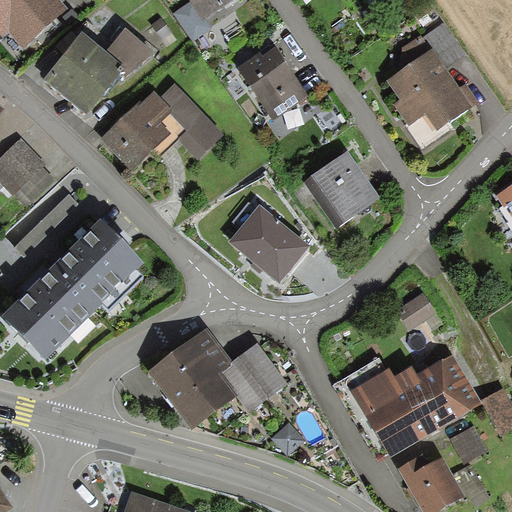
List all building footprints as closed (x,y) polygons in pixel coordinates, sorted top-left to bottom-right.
[(54,0),(7,0),(0,6),(0,36),(3,40),(10,35),(23,50),(45,31),(66,13),(54,0)] [(191,0),(202,15),(223,0),(191,0)] [(166,17),(144,31),(158,54),(180,40),(166,17)] [(444,26),(429,36),(451,68),(466,58),(444,26)] [(128,77),(153,56),(125,34),(105,59),(81,39),(46,83),(86,114),(120,70),(128,77)] [(272,50),(241,69),(270,115),(301,96),(272,50)] [(458,91),(433,56),(389,85),(401,103),(395,107),(425,150),(453,130),(449,124),(477,106),(465,88),(458,91)] [(159,101),(150,92),(103,139),(131,167),(147,151),(155,158),(174,140),(193,159),(217,135),(171,89),(159,101)] [(38,162),(17,140),(0,157),(0,182),(9,191),(38,162)] [(349,155),(306,185),(338,231),(381,201),(349,155)] [(28,256),(83,203),(66,186),(11,239),(28,256)] [(511,190),(498,199),(511,220),(511,190)] [(260,209),(228,248),(279,289),(311,250),(260,209)] [(99,222),(1,318),(47,365),(145,268),(99,222)] [(437,316),(424,295),(397,312),(410,333),(437,316)] [(229,369),(203,335),(149,375),(187,426),(233,392),(246,410),(280,384),(254,350),(229,369)] [(390,373),(351,396),(389,462),(481,409),(452,359),(417,379),(414,373),(396,383),(390,373)] [(511,411),(502,391),(483,401),(498,430),(511,423),(511,411)] [(476,428),(452,441),(465,465),(488,452),(476,428)] [(422,460),(400,472),(421,511),(440,511),(463,500),(441,461),(427,469),(422,460)] [(0,511),(13,511),(3,495),(0,489),(0,511)] [(173,511),(130,497),(125,511),(173,511)]
